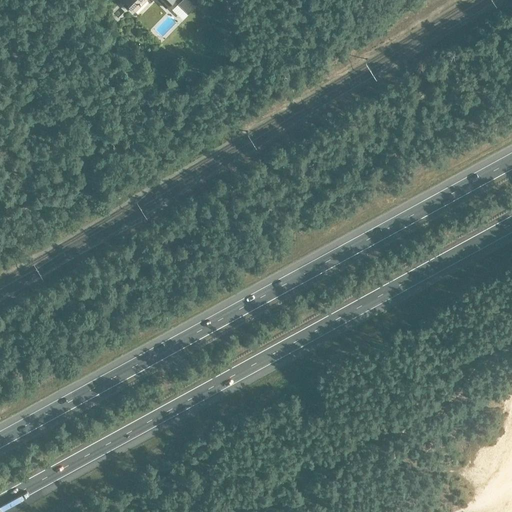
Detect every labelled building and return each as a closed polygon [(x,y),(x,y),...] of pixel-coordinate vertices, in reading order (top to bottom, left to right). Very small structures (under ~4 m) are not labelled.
[(103,9),(113,16),(119,7),(109,0),(103,9)] [(128,8),(130,6),(135,11),(146,0),(147,0),(150,3),(153,0),(158,0),(166,7),(173,0),(124,0),(125,1),(123,3),(123,5),(126,8),(128,8)] [(181,0),(180,0),(177,4),(188,14),(192,10),(181,0)] [(230,0),(222,0),(223,17),(231,17),(230,0)] [(174,19),(177,14),(171,9),(167,13),(174,19)] [(87,451),(76,455),(77,460),(88,456),(87,451)]
